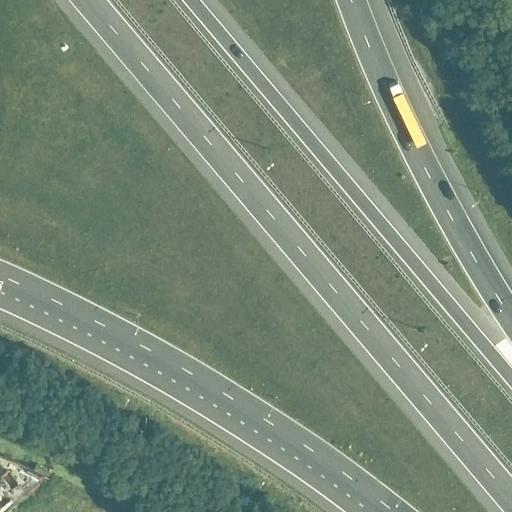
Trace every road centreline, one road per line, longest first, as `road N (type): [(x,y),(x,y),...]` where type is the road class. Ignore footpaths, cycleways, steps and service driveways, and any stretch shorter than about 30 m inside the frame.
road 1 (motorway): [(84,0),(511,504)]
road 2 (motorway): [(511,377),(191,0)]
road 3 (motorway): [(0,276),(185,371),(392,511)]
road 4 (motorway): [(511,315),(467,248),(392,103),(353,0)]
